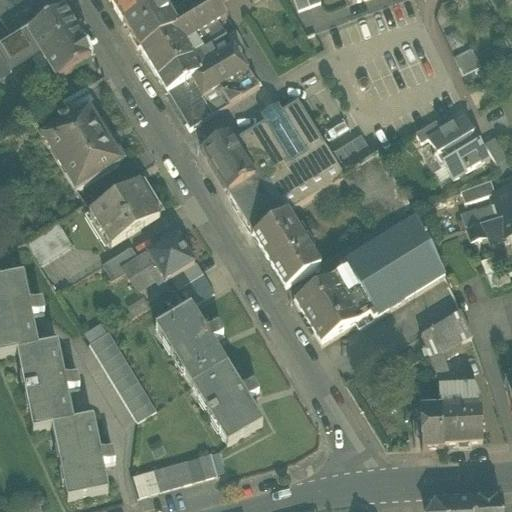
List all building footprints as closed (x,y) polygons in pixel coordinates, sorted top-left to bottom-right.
[(0,0),(0,21),(4,26),(32,9),(27,2),(25,0),(0,0)] [(32,9),(37,15),(56,3),(53,0),(30,0),(27,2),(32,9)] [(106,0),(123,25),(158,4),(156,0),(106,0)] [(183,0),(187,6),(196,20),(218,7),(228,1),(227,0),(183,0)] [(292,0),(298,15),(320,7),(317,0),(292,0)] [(62,14),(56,3),(37,15),(44,25),(62,14)] [(123,25),(129,36),(165,15),(158,4),(123,25)] [(167,13),(165,15),(129,36),(140,54),(196,20),(187,6),(169,16),(167,13)] [(140,54),(157,82),(192,61),(183,47),(218,26),(227,21),(218,7),(196,20),(140,54)] [(41,57),(34,61),(32,62),(33,64),(39,74),(49,68),(58,83),(92,61),(62,14),(44,25),(0,52),(0,59),(8,72),(9,71),(28,59),(37,50),(41,57)] [(183,47),(192,61),(227,40),(218,26),(183,47)] [(227,40),(192,61),(157,82),(166,98),(167,97),(189,134),(259,91),(230,46),(239,40),(236,34),(227,40)] [(454,61),(462,79),(480,71),(471,52),(454,61)] [(0,59),(0,81),(11,75),(9,71),(8,72),(0,59)] [(65,104),(73,116),(93,103),(86,91),(65,104)] [(232,193),(257,233),(286,215),(344,180),(330,158),(323,146),(323,147),(297,105),(233,144),(254,179),(232,193)] [(39,136),(75,194),(120,166),(118,164),(123,161),(114,146),(109,149),(104,141),(106,140),(100,129),(102,128),(101,126),(97,129),(87,113),(72,123),(69,117),(39,136)] [(428,144),(451,129),(445,119),(414,137),(421,148),(428,144)] [(463,122),(460,124),(484,165),(488,163),(463,122)] [(444,170),(452,184),(484,165),(460,124),(451,129),(428,144),(436,157),(433,160),(440,172),(444,170)] [(114,146),(102,128),(100,129),(106,140),(104,141),(109,149),(114,146)] [(201,153),(227,196),(232,193),(254,179),(233,144),(228,136),(201,153)] [(330,158),(344,180),(375,161),(361,139),(330,158)] [(484,148),(496,169),(506,163),(494,142),(484,148)] [(344,180),(377,235),(411,214),(377,159),(375,161),(344,180)] [(440,172),(433,160),(425,164),(441,191),(452,184),(444,170),(440,172)] [(96,184),(101,194),(120,182),(114,172),(96,184)] [(109,249),(110,251),(160,220),(159,219),(139,187),(139,186),(138,185),(88,215),(89,217),(109,249)] [(460,196),(464,209),(490,200),(495,198),(490,185),(460,196)] [(484,227),(498,222),(511,216),(511,192),(495,198),(490,200),(494,209),(461,220),(465,233),(484,227)] [(358,326),(366,340),(410,312),(448,289),(411,214),(377,235),(322,268),(330,282),(331,281),(359,326),(358,326)] [(252,237),(258,246),(292,225),(286,215),(257,233),(252,237)] [(511,216),(498,222),(504,241),(509,240),(511,238),(511,216)] [(491,245),(504,241),(498,222),(484,227),(489,241),(491,245)] [(297,232),(292,225),(258,246),(285,291),(320,270),(310,253),(314,251),(301,230),(297,232)] [(25,248),(39,270),(72,249),(58,227),(25,248)] [(465,233),(470,247),(489,241),(484,227),(465,233)] [(177,240),(147,258),(161,281),(164,286),(171,282),(194,267),(184,252),(186,250),(187,248),(187,245),(185,242),(182,240),(178,241),(177,240)] [(102,269),(112,285),(126,277),(123,273),(136,265),(129,253),(102,269)] [(137,295),(161,281),(147,258),(136,265),(123,273),(126,277),(137,295)] [(498,279),(491,260),(479,265),(493,293),(511,286),(507,275),(498,279)] [(178,293),(184,290),(201,279),(194,267),(171,282),(178,293)] [(0,359),(17,356),(37,352),(36,351),(30,318),(43,315),(41,304),(27,306),(22,278),(0,282),(0,359)] [(203,278),(201,279),(184,290),(195,308),(214,297),(203,278)] [(293,304),(321,349),(358,326),(359,326),(331,281),(330,282),(293,304)] [(155,330),(191,390),(225,369),(211,345),(223,337),(217,327),(204,335),(190,310),(155,330)] [(421,339),(429,362),(440,359),(460,347),(472,342),(471,339),(460,315),(421,339)] [(89,348),(95,358),(114,346),(108,336),(89,348)] [(95,358),(101,368),(120,356),(114,346),(95,358)] [(56,347),(36,351),(37,352),(17,356),(33,435),(52,431),(72,426),(65,393),(79,390),(76,378),(63,381),(56,347)] [(101,368),(107,377),(126,366),(120,356),(101,368)] [(421,439),(421,453),(444,452),(444,448),(482,447),(480,406),(475,390),(452,391),(440,359),(429,362),(439,391),(440,412),(420,413),(421,428),(414,428),(414,439),(421,439)] [(107,377),(113,387),(132,376),(126,366),(107,377)] [(246,403),(225,369),(191,390),(227,449),(261,428),(253,414),(265,406),(258,396),(246,403)] [(113,387),(119,397),(138,386),(132,376),(113,387)] [(119,397),(125,407),(144,395),(138,386),(119,397)] [(125,407),(131,417),(150,405),(144,395),(125,407)] [(131,417),(137,427),(156,415),(150,405),(131,417)] [(92,422),(72,426),(52,431),(67,504),(107,496),(101,468),(115,465),(112,453),(99,456),(92,422)] [(210,458),(198,461),(204,482),(215,479),(216,480),(217,480),(210,457),(210,458)] [(193,485),(204,482),(198,461),(187,465),(193,485)] [(182,489),(193,485),(187,465),(176,468),(182,489)] [(171,492),(182,489),(176,468),(165,471),(171,492)] [(160,495),(171,492),(165,471),(154,474),(160,495)] [(149,498),(160,495),(154,474),(143,477),(149,498)] [(138,501),(149,498),(143,477),(132,480),(131,480),(130,480),(137,503),(138,502),(138,501)]
